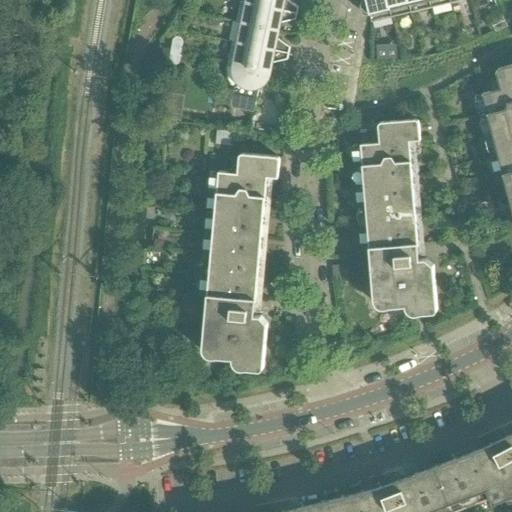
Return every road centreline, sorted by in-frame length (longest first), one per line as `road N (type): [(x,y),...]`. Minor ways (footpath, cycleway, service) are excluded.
road 1 (residential): [(338,410),(318,336),(308,176),(332,0)]
road 2 (tertiary): [(124,441),(224,435),(338,410)]
road 3 (tertiary): [(338,410),(511,336)]
road 4 (tertiary): [(124,441),(0,445)]
